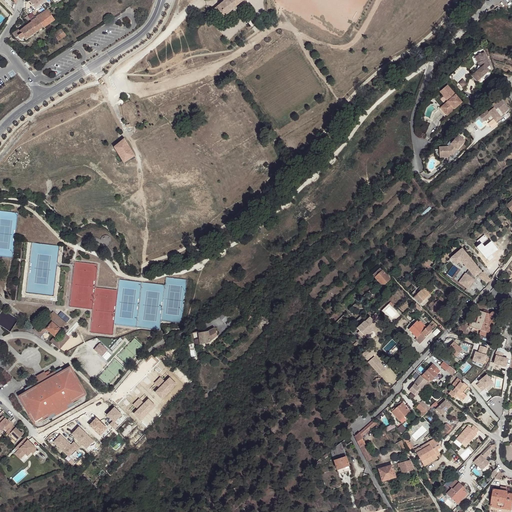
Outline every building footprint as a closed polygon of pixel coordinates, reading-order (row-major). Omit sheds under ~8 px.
[(31,0),(30,1),(36,8),(46,0),(31,0)] [(240,8),(238,5),(243,0),(231,0),(230,2),(228,0),(225,0),(214,10),(221,18),(228,13),(230,11),(232,12),(233,14),(237,11),(237,10),(240,8)] [(16,38),(19,36),(21,39),(24,37),(26,40),(38,31),(43,27),(44,27),(55,20),(54,19),(49,11),(39,18),(38,17),(30,22),(31,23),(21,30),(20,29),(12,33),(16,38)] [(53,34),(58,41),(66,36),(61,29),(53,34)] [(478,63),(479,66),(482,67),(476,72),(472,75),(477,81),(489,71),(487,68),(490,66),(484,53),(478,55),(480,62),(478,63)] [(440,108),(447,116),(462,102),(447,85),(440,92),(443,97),(445,95),(449,100),(447,101),(440,108)] [(481,116),(485,121),(488,119),(490,121),(493,118),(496,122),(501,117),(503,116),(503,115),(504,115),(503,114),(508,109),(502,101),(498,104),(496,101),(491,106),(493,109),(489,112),(487,110),(481,116)] [(440,108),(438,109),(445,117),(447,116),(440,108)] [(435,150),(435,157),(439,156),(440,158),(450,157),(450,155),(449,152),(452,152),(455,148),(458,150),(465,141),(458,135),(449,146),(439,147),(439,150),(435,150)] [(114,147),(124,163),(135,156),(124,139),(114,147)] [(465,265),(474,277),(477,274),(479,277),(483,282),(489,278),(484,272),(483,273),(462,249),(451,258),(456,263),(460,259),(462,257),(468,263),(465,265)] [(421,263),(428,269),(430,266),(429,265),(424,260),(421,263)] [(372,275),(375,277),(382,270),(380,268),(372,275)] [(380,284),(382,286),(390,279),(382,270),(375,277),(375,278),(373,280),(376,283),(377,282),(380,284)] [(463,281),(468,275),(465,273),(459,282),(468,289),(470,286),(463,281)] [(468,275),(463,281),(470,286),(474,280),(468,275)] [(414,298),(420,304),(429,295),(434,290),(428,284),(414,298)] [(420,304),(422,307),(432,297),(429,295),(420,304)] [(430,308),(435,313),(443,305),(438,300),(434,303),(432,301),(428,305),(431,307),(430,308)] [(219,317),(224,323),(229,319),(230,318),(226,314),(228,313),(226,311),(219,317)] [(490,314),(480,311),(476,323),(470,321),(469,326),(480,330),(479,334),(487,337),(490,328),(488,327),(491,318),(493,318),(494,318),(495,317),(495,316),(496,315),(495,314),(495,313),(493,312),(491,313),(490,313),(490,314)] [(51,314),(65,326),(67,324),(53,312),(51,314)] [(44,322),(42,325),(48,330),(55,336),(55,337),(56,336),(61,330),(64,327),(65,326),(51,314),(44,322)] [(373,317),(380,325),(383,322),(376,314),(373,317)] [(364,335),(366,337),(373,331),(364,321),(357,328),(360,331),(363,335),(364,335)] [(416,340),(419,344),(425,338),(424,337),(428,333),(429,335),(431,332),(430,331),(435,326),(436,328),(438,326),(434,321),(432,323),(434,325),(432,327),(430,325),(427,327),(424,325),(420,321),(418,322),(417,321),(409,330),(417,337),(418,339),(416,340)] [(42,336),(48,330),(42,325),(40,323),(35,330),(42,336)] [(199,339),(200,344),(210,342),(217,336),(214,328),(208,332),(198,333),(199,339)] [(55,336),(51,341),(60,349),(70,338),(65,333),(59,340),(56,336),(55,337),(55,336)] [(501,338),(498,347),(503,349),(507,340),(501,338)] [(455,357),(462,350),(453,342),(447,350),(455,357)] [(370,347),(362,354),(367,360),(375,353),(370,347)] [(452,376),(456,371),(444,361),(440,366),(452,376)] [(433,364),(422,376),(427,381),(429,382),(440,371),(433,364)] [(37,378),(33,380),(35,383),(29,386),(25,389),(27,393),(21,397),(35,421),(47,415),(49,418),(51,418),(73,406),(73,404),(72,401),(84,394),(70,369),(64,373),(61,368),(57,371),(51,374),(49,371),(45,373),(37,378)] [(409,391),(416,396),(425,384),(427,381),(420,376),(409,391)] [(457,397),(462,401),(467,395),(464,393),(469,387),(463,382),(463,383),(461,381),(457,378),(452,385),(456,387),(452,391),(451,390),(449,394),(453,397),(455,395),(457,397)] [(436,409),(441,415),(451,406),(450,406),(447,403),(445,400),(436,409)] [(401,401),(396,405),(398,407),(395,409),(394,408),(391,411),(392,412),(399,421),(410,412),(401,401)] [(422,417),(430,409),(421,402),(416,407),(421,412),(419,414),(422,417)] [(0,429),(1,431),(2,431),(5,428),(7,431),(13,425),(14,424),(11,422),(10,423),(3,416),(0,418),(0,429)] [(373,420),(359,433),(361,437),(376,423),(373,420)] [(441,428),(446,433),(447,433),(448,434),(450,432),(450,430),(449,429),(451,427),(448,424),(447,424),(446,424),(441,428)] [(10,433),(18,440),(23,434),(13,425),(7,431),(6,432),(8,435),(9,435),(10,433)] [(476,433),(479,430),(474,426),(471,429),(468,426),(456,439),(464,446),(470,440),(471,441),(477,434),(476,433)] [(9,435),(16,442),(18,440),(10,433),(9,435)] [(359,433),(354,437),(360,447),(364,445),(365,444),(361,437),(359,433)] [(26,454),(28,456),(31,452),(35,448),(25,438),(15,448),(17,451),(16,452),(21,456),(25,453),(26,454)] [(433,452),(437,449),(441,447),(436,438),(424,445),(426,447),(421,450),(420,447),(415,450),(421,461),(429,457),(432,462),(437,458),(436,456),(437,456),(436,453),(435,454),(433,452)] [(330,451),(337,469),(349,465),(341,443),(330,451)] [(360,447),(367,462),(371,459),(364,445),(360,447)] [(490,445),(473,462),(482,470),(489,463),(485,459),(486,457),(485,457),(491,451),(490,451),(493,447),(490,445)] [(429,457),(421,461),(424,466),(432,462),(429,457)] [(413,470),(410,460),(397,464),(398,467),(400,467),(402,473),(413,470)] [(489,464),(482,471),(484,473),(491,466),(489,464)] [(379,469),(382,481),(395,477),(392,465),(379,469)] [(498,473),(499,471),(497,467),(490,476),(493,478),(498,473)] [(469,492),(456,480),(449,486),(452,489),(446,494),(458,506),(460,504),(457,502),(463,496),(464,497),(469,492)] [(492,511),(511,511),(511,506),(511,494),(507,494),(507,492),(506,491),(501,491),(494,490),(490,511),(492,511)] [(435,496),(438,499),(444,494),(440,491),(435,496)] [(457,502),(460,504),(470,494),(469,492),(464,497),(463,496),(457,502)] [(360,508),(360,511),(373,511),(382,510),(380,502),(360,508)]
